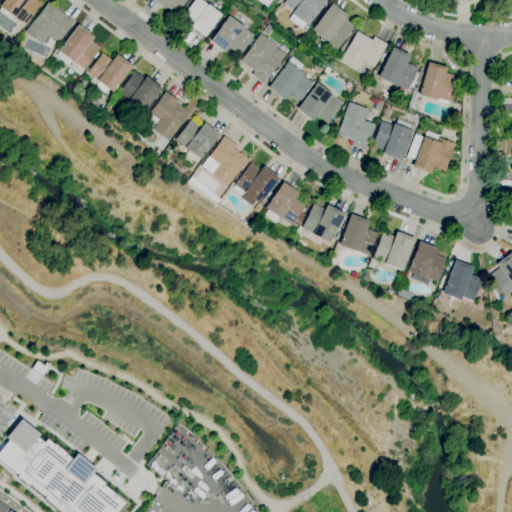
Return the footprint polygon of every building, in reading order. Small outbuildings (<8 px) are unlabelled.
[(25,26),(14,18),(12,17),(10,20),(0,12),(0,4),(3,0),(35,0),(41,4),(25,26)] [(185,0),(175,14),(165,7),(164,9),(152,0),(185,0)] [(203,37),(190,27),(192,23),(182,15),(193,0),(201,0),(206,4),(221,15),(203,37)] [(301,29),(288,19),(292,14),(290,13),(292,11),(282,4),(285,0),(324,0),(306,24),(305,24),(301,29)] [(41,44),(24,31),(47,2),(72,22),(56,42),(47,35),(41,44)] [(335,51),(318,39),(320,37),(311,29),(331,3),(346,15),(343,19),(354,27),(335,51)] [(238,55),(227,47),(224,52),(209,41),(228,15),(243,27),(242,28),(252,35),(238,55)] [(267,35),(262,31),(267,24),(272,28),(267,35)] [(83,70),(71,60),(67,65),(55,56),(58,52),(57,51),(77,25),(92,37),(89,41),(99,49),(83,70)] [(357,71),(339,61),(356,31),(371,40),(373,37),(386,44),(373,67),(363,61),(357,71)] [(263,83),(251,75),(253,71),(239,61),(259,34),(276,46),(274,48),(283,55),(263,83)] [(7,49),(3,46),(8,40),(12,42),(7,49)] [(405,91),(395,85),(394,86),(377,77),(391,47),(409,56),(406,63),(417,68),(405,91)] [(112,92),(96,80),(98,78),(88,71),(102,52),(111,60),(116,54),(131,66),(112,92)] [(296,102),(286,95),(282,99),(267,87),(291,56),(304,66),(300,72),(302,74),(301,75),(311,83),(296,102)] [(447,105),(433,101),(433,99),(417,95),(427,62),(445,67),(444,73),(457,76),(449,102),(448,101),(447,105)] [(140,115),(125,103),(127,100),(117,93),(133,71),(143,79),(145,76),(161,88),(140,115)] [(326,123),(316,115),(312,121),(296,109),(316,82),(332,94),(331,95),(341,103),(326,123)] [(168,141),(151,129),(155,124),(145,117),(164,91),(176,100),(175,102),(189,113),(168,141)] [(365,149),(351,144),(352,140),(336,135),(347,103),(367,109),(363,120),(374,124),(365,149)] [(400,161),(381,154),(382,151),(370,147),(380,121),(391,125),(392,123),(394,124),(396,119),(411,125),(410,130),(411,130),(400,161)] [(200,159),(174,140),(189,120),(199,127),(203,123),(218,134),(200,159)] [(429,174),(411,167),(414,160),(405,157),(414,134),(422,137),(422,136),(425,137),(427,131),(437,135),(436,137),(454,143),(444,171),(432,167),(429,174)] [(226,186),(210,174),(211,174),(208,172),(207,174),(203,171),(205,169),(201,166),(223,136),(235,145),(233,148),(249,160),(241,171),(239,170),(226,186)] [(251,206),(241,197),(244,193),(233,184),(249,163),(259,171),(263,166),(278,178),(258,204),(254,201),(251,206)] [(216,204),(187,181),(191,176),(219,199),(216,204)] [(290,225),(278,217),(274,222),(264,215),(267,210),(263,208),(282,182),(297,193),(294,198),(304,205),(290,225)] [(329,243),(301,228),(313,204),(324,209),(326,205),(343,213),(329,243)] [(299,226),(293,223),(296,218),(297,218),(300,213),(305,215),(299,226)] [(367,256),(357,252),(356,252),(338,245),(349,214),(368,221),(365,229),(376,233),(367,256)] [(401,271),(383,264),(384,262),(372,258),(382,232),(393,237),(395,231),(414,238),(401,271)] [(426,285),(410,279),(412,274),(406,271),(418,242),(436,249),(433,254),(445,259),(436,282),(428,279),(426,285)] [(511,290),(505,296),(489,275),(499,268),(495,263),(511,252),(511,253),(511,290)] [(472,302),(461,297),(459,301),(441,294),(445,284),(440,282),(445,267),(451,269),(454,260),(472,267),(469,274),(481,279),(472,302)] [(17,421),(0,444),(0,461),(61,511),(112,511),(120,501),(17,421)]
